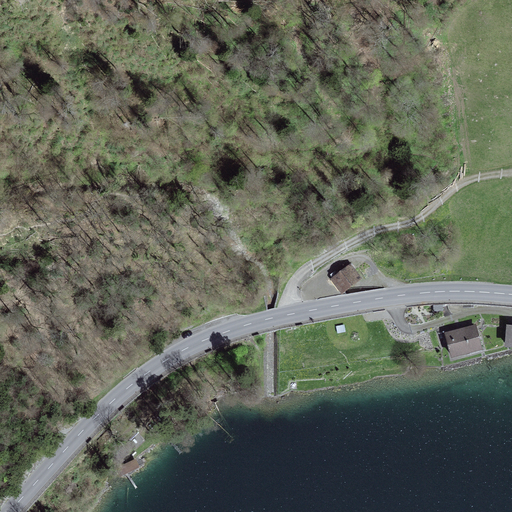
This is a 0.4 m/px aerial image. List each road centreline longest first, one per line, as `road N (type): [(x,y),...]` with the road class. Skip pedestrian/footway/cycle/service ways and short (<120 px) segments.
road 1 (primary): [(511,297),(390,300),(225,331),(130,385),(9,511)]
road 2 (track): [(292,313),(293,291),(305,274),(374,235),(418,226),(450,191),(473,181)]
